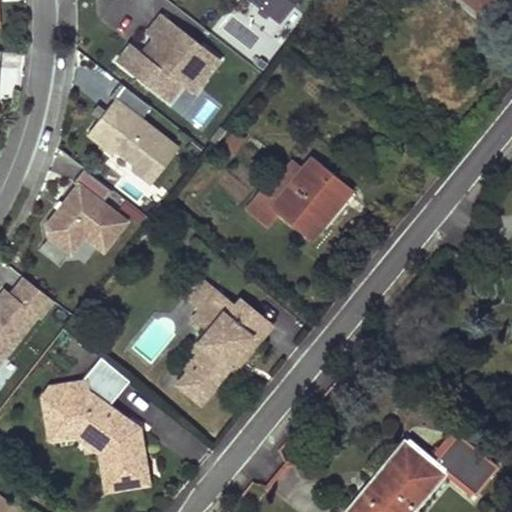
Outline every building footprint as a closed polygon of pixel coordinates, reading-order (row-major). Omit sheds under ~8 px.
[(253,0),(280,21),(296,0),(253,0)] [(469,0),(481,9),(488,0),(469,0)] [(488,0),(481,9),(491,18),(505,0),(488,0)] [(130,43),(116,60),(168,101),(181,84),(194,68),(206,77),(220,58),(161,13),(146,33),(153,38),(142,52),(130,43)] [(206,77),(194,68),(181,84),(193,93),(206,77)] [(178,147),(115,97),(99,118),(87,133),(113,153),(116,149),(134,163),(131,167),(151,183),(178,147)] [(99,118),(105,109),(98,104),(91,112),(99,118)] [(220,148),(230,158),(246,139),(236,130),(220,148)] [(279,214),(311,240),(337,208),(326,199),(342,180),(314,157),(303,170),(280,198),(270,190),(265,186),(246,210),(268,228),(279,214)] [(270,190),(280,198),(303,170),(293,162),(270,190)] [(326,199),(337,208),(352,189),(342,180),(326,199)] [(126,221),(77,183),(46,223),(47,235),(69,253),(83,235),(102,251),(126,221)] [(5,289),(0,295),(0,362),(10,349),(7,347),(33,313),(36,315),(39,317),(53,300),(23,277),(10,294),(5,289)] [(270,326),(238,299),(232,306),(201,279),(185,296),(201,310),(194,319),(208,331),(193,347),(201,354),(187,369),(176,382),(198,401),(230,365),(225,361),(233,350),(242,358),(270,326)] [(7,347),(10,349),(36,315),(33,313),(7,347)] [(201,354),(193,347),(180,363),(187,369),(201,354)] [(242,358),(233,350),(225,361),(230,365),(233,368),(242,358)] [(85,392),(101,403),(104,399),(110,404),(130,380),(101,356),(83,378),(84,381),(85,392)] [(101,403),(85,392),(84,381),(62,384),(64,399),(46,401),(49,423),(63,420),(85,437),(86,448),(100,446),(106,488),(146,482),(139,428),(133,429),(117,431),(116,420),(109,414),(111,411),(101,403)] [(64,399),(62,384),(44,387),(46,401),(64,399)] [(133,429),(111,411),(109,414),(116,420),(117,431),(133,429)] [(358,511),(406,511),(411,506),(439,473),(404,445),(372,485),(373,486),(365,496),(370,499),(358,511)] [(349,511),(358,511),(370,499),(365,496),(364,495),(349,511)]
